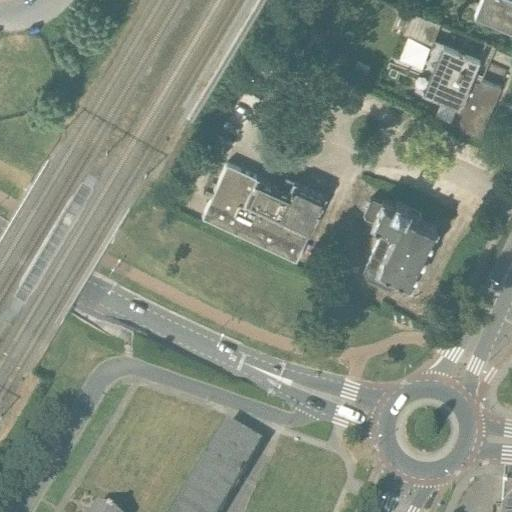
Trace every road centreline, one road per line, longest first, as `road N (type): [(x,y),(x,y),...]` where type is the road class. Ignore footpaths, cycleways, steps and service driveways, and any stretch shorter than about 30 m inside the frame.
road 1 (residential): [(20,511),(99,380),(118,367),(294,421),(322,397)]
road 2 (unclassified): [(322,397),(176,334),(0,238)]
road 3 (tertiary): [(445,390),(511,262)]
